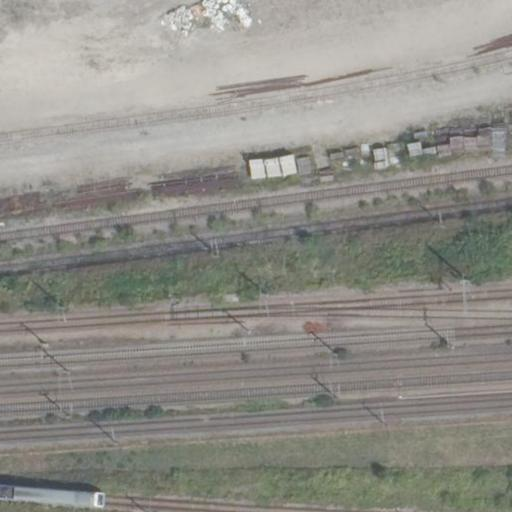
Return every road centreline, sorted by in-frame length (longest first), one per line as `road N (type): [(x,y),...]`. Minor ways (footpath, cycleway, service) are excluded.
road 1 (track): [(511,78),(347,115),(0,165)]
road 2 (track): [(58,463),(511,431)]
